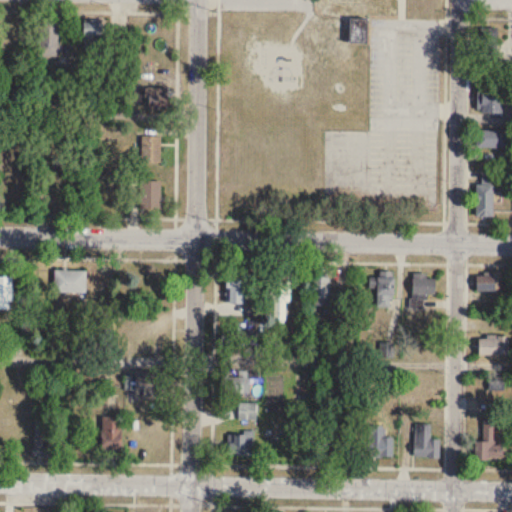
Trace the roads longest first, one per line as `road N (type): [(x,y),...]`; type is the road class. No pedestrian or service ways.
road 1 (residential): [(0,233),(511,242)]
road 2 (residential): [(0,481),(511,488)]
road 3 (residential): [(196,0),(189,511)]
road 4 (residential): [(457,0),(451,511)]
